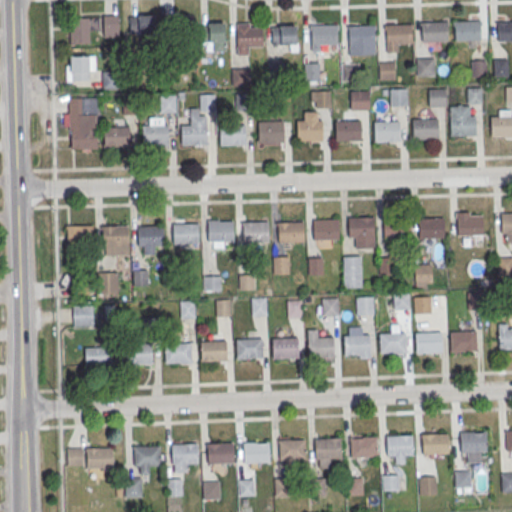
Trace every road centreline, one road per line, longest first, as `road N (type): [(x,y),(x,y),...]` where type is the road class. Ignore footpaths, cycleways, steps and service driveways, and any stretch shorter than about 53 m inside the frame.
road 1 (tertiary): [(9,0),(24,511)]
road 2 (residential): [(511,175),(15,190)]
road 3 (residential): [(511,390),(21,411)]
